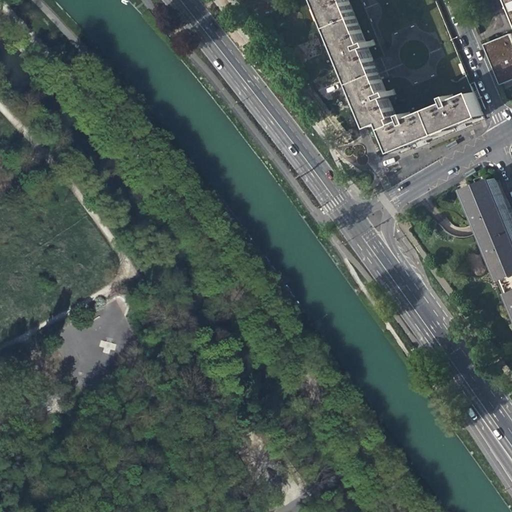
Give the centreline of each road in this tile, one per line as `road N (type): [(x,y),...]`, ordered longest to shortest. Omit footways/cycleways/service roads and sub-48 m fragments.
road 1 (track): [(404,511),(178,190),(0,3)]
road 2 (secondary): [(175,0),(348,223)]
road 3 (tertiary): [(428,329),(463,404),(511,472)]
road 4 (residential): [(449,0),(500,137)]
road 5 (secondary): [(428,329),(511,443)]
road 6 (residential): [(500,137),(391,201)]
road 7 (tertiary): [(511,418),(428,329)]
